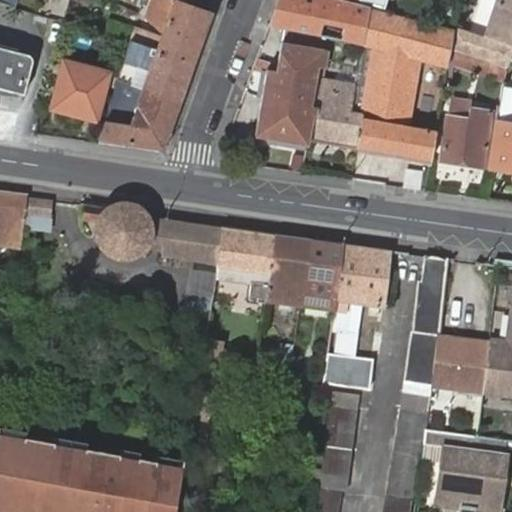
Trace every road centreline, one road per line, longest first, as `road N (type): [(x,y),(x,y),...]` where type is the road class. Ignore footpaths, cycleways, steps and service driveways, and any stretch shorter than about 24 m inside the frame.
road 1 (secondary): [(184,185),(511,228)]
road 2 (residential): [(247,0),(184,185)]
road 3 (secondary): [(0,159),(184,185)]
